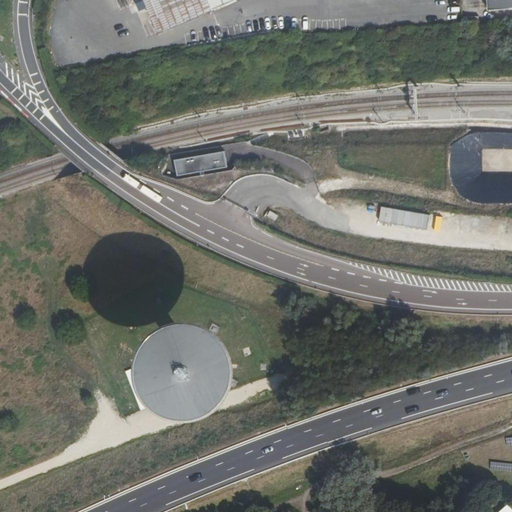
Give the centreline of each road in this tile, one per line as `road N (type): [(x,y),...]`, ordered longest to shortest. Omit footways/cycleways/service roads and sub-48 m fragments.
road 1 (primary): [(76,145),(198,227),(310,273),(511,297)]
road 2 (motorway): [(124,511),(348,421),(511,369)]
road 3 (track): [(326,217),(511,244)]
road 4 (primary): [(24,0),(33,73),(49,113),(76,145)]
